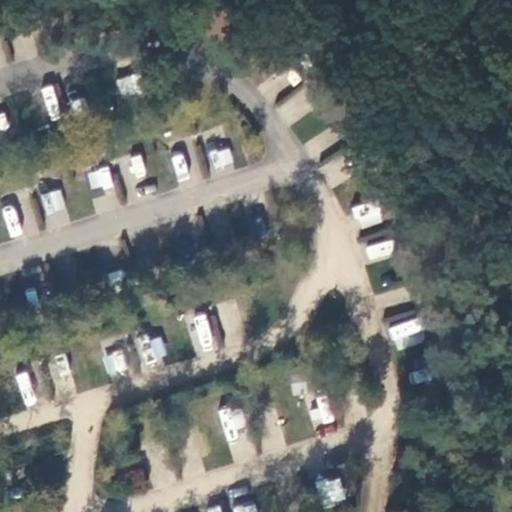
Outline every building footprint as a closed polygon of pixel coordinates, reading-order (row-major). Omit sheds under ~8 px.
[(89,170),(91,189),(112,187),(110,167),(89,170)] [(47,213),(65,206),(58,189),(41,196),(47,213)] [(414,312),(386,327),(397,348),(425,333),(414,312)] [(195,314),(192,351),(215,353),(218,316),(195,314)] [(146,361),(167,356),(161,336),(141,342),(146,361)] [(120,349),(102,357),(110,375),(128,367),(120,349)] [(236,404),(218,413),(227,434),(246,425),(236,404)] [(321,505),(344,502),(340,478),(317,481),(321,505)]
